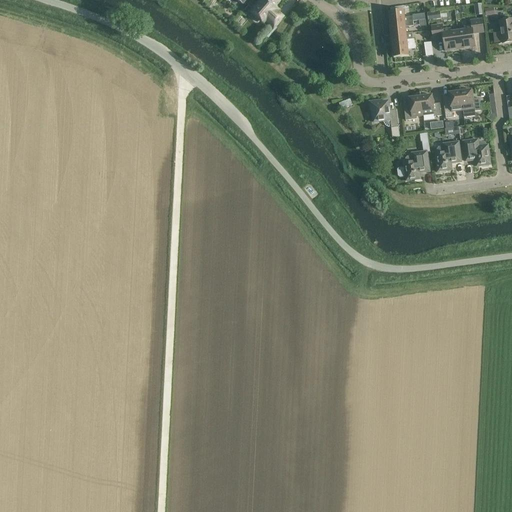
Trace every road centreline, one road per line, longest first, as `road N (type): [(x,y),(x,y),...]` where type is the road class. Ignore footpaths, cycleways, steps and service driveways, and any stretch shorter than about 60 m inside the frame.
road 1 (unclassified): [(44,0),(120,28),(172,63),(358,259),(395,269),(511,257)]
road 2 (residential): [(498,69),(374,84),(359,75),(353,41),(335,15)]
